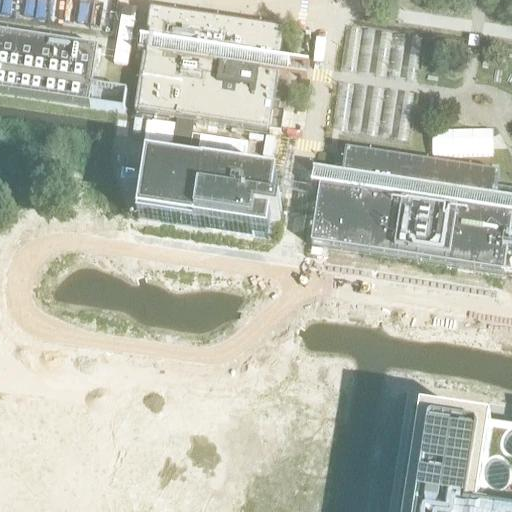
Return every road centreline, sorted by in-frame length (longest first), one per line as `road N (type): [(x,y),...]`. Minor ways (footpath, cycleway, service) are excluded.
road 1 (unclassified): [(311,282),(284,271),(65,241),(37,246),(21,264),(18,294),(30,318),(50,331),(204,358),(231,351)]
road 2 (unclassified): [(311,282),(511,311)]
